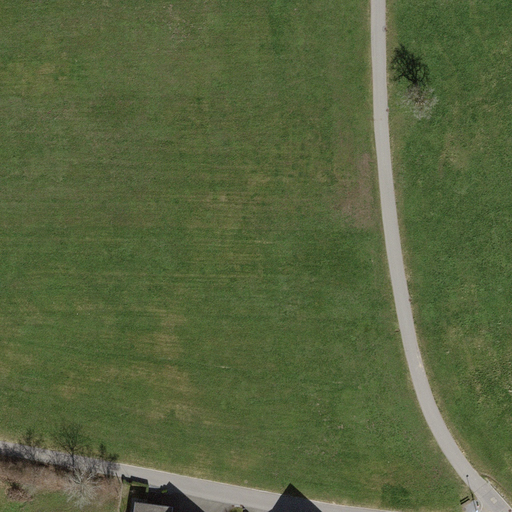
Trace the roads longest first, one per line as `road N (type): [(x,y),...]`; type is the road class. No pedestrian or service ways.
road 1 (unclassified): [(377,0),(392,242),(417,372),(437,426),(500,511)]
road 2 (unclassified): [(0,446),(307,511)]
